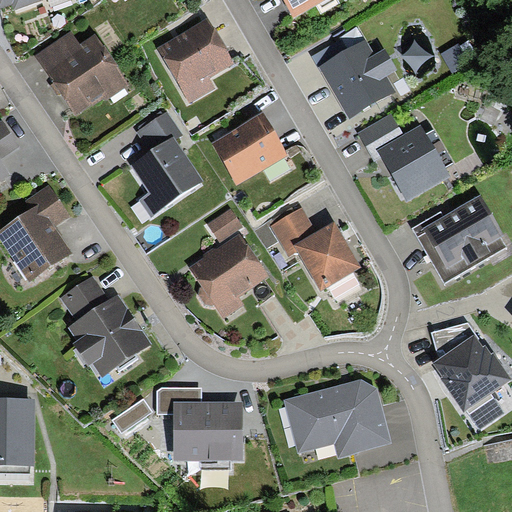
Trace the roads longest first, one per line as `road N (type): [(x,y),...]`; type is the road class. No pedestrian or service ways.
road 1 (residential): [(384,351),(247,372),(217,361),(176,324),(0,67)]
road 2 (residential): [(384,351),(400,300),(388,263),(236,0)]
road 3 (residential): [(443,511),(415,396),(384,351)]
